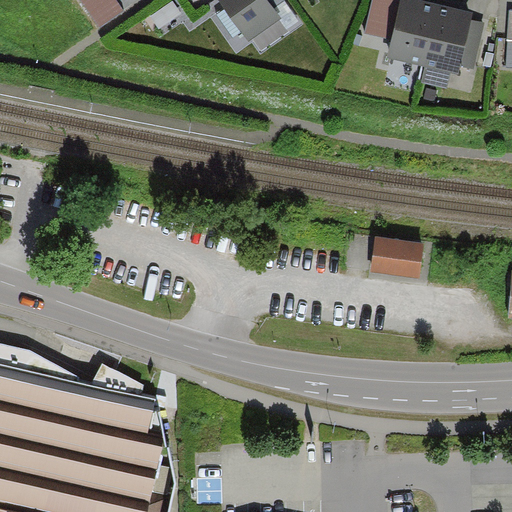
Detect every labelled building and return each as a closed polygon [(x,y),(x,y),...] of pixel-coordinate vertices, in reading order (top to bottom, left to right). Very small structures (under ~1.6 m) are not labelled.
[(277,15),(267,0),(215,0),(241,39),(277,15)] [(439,2),(431,0),(404,0),(393,52),(426,59),(439,2)] [(472,9),(439,2),(426,59),(460,66),(472,9)] [(422,245),(378,239),(374,271),(418,277),(422,245)] [(146,422),(154,395),(141,392),(144,381),(102,359),(91,381),(72,370),(31,346),(0,339),(0,511),(159,511),(172,459),(155,455),(162,425),(146,422)]
